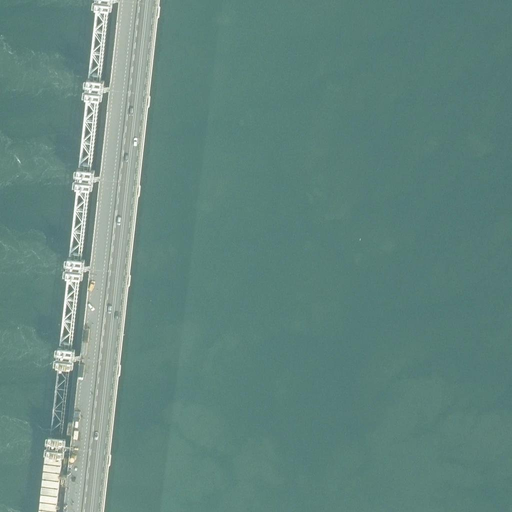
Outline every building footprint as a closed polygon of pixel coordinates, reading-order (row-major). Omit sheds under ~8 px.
[(100,75),(89,74),(89,75),(86,74),(84,91),(87,92),(87,93),(97,94),(101,94),(101,93),(103,94),(105,76),(103,76),(103,75),(100,75)] [(90,164),(79,163),(79,164),(76,164),(74,181),(77,181),(77,182),(88,183),(91,184),(91,183),(94,183),(96,166),(93,166),(93,165),(90,164)] [(81,254),(69,252),(69,253),(66,253),(65,270),(67,270),(67,271),(78,273),(81,273),(81,272),(84,272),(86,255),(83,255),(83,254),(81,254)] [(71,343),(60,342),(59,343),(57,343),(55,360),(58,360),(57,361),(69,362),(71,363),(72,362),(74,362),(76,345),(73,345),(74,344),(71,343)] [(61,433),(50,432),(47,432),(45,449),(48,450),(48,451),(59,452),(62,452),(62,451),(65,451),(66,434),(64,434),(64,433),(61,433)]
